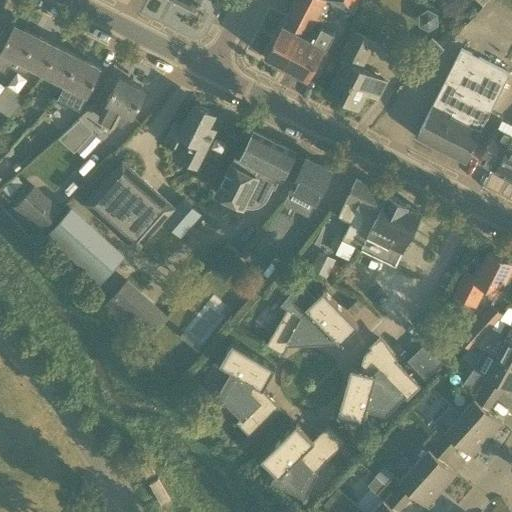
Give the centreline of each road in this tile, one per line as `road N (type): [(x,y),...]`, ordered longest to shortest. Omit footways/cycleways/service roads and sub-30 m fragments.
road 1 (tertiary): [(511,222),(209,71)]
road 2 (residential): [(127,511),(68,412),(0,326)]
road 3 (tertiary): [(209,71),(66,0)]
